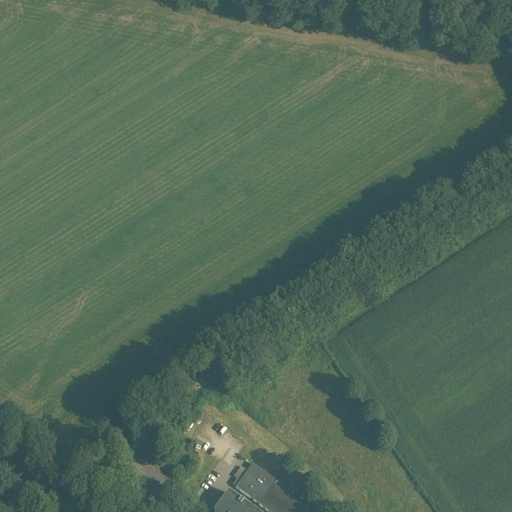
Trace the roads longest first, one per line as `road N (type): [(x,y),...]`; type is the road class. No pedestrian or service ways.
road 1 (track): [(511,174),(151,416),(110,449),(84,485)]
road 2 (track): [(511,23),(374,0)]
